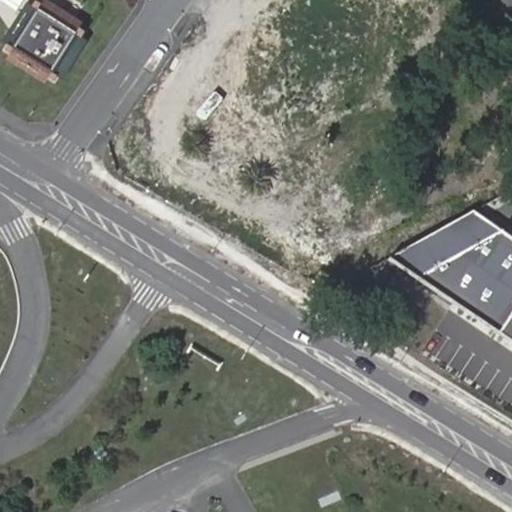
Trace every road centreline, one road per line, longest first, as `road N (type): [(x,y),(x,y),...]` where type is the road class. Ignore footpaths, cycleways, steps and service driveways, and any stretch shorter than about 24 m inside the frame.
road 1 (tertiary): [(0,172),(511,487)]
road 2 (tertiary): [(511,459),(51,172)]
road 3 (unclassified): [(51,172),(171,0)]
